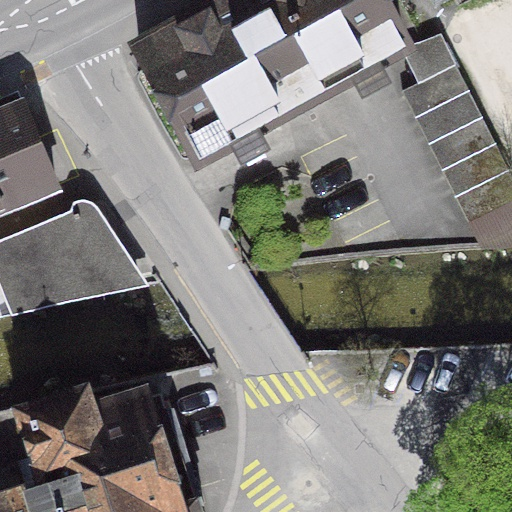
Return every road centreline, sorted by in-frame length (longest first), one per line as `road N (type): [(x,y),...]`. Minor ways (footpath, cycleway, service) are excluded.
road 1 (residential): [(1,26),(193,268),(347,482)]
road 2 (residential): [(511,403),(408,428),(347,482)]
